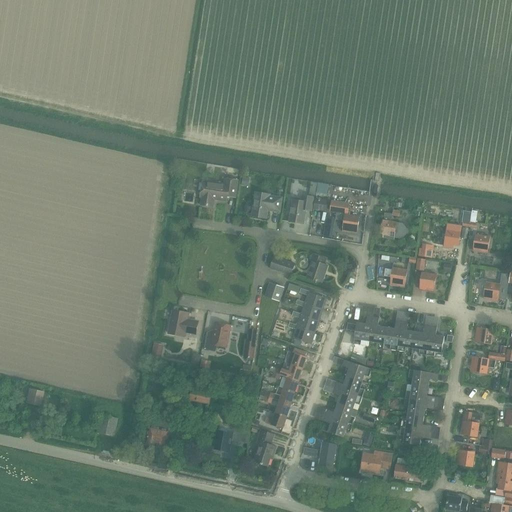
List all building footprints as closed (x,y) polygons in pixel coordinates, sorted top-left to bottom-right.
[(201,205),(214,207),(215,199),(227,201),(228,196),(236,197),(238,180),(226,178),(225,184),(203,181),(203,183),(200,183),(199,190),(202,190),(201,197),(202,197),(201,205)] [(318,188),(317,195),(327,197),(328,190),(318,188)] [(252,216),(267,218),(268,210),(280,212),(282,198),(270,196),(271,195),(256,192),(252,216)] [(308,198),(302,197),(302,201),(293,199),(290,222),(304,224),(306,210),(312,211),(314,198),(308,197),(308,198)] [(326,210),(328,200),(316,199),(315,209),(326,210)] [(345,220),(343,231),(357,233),(360,217),(346,215),(346,214),(348,214),(350,204),(333,201),(331,211),(338,212),(337,219),(345,220)] [(402,223),(391,222),(392,214),(385,213),(384,221),(383,221),(381,234),(387,235),(387,238),(394,239),(395,237),(401,238),(406,234),(407,229),(402,223)] [(326,217),(323,236),(331,237),(334,219),(326,217)] [(452,248),(453,245),(459,246),(461,232),(447,230),(445,247),(452,248)] [(480,249),(479,252),(488,253),(490,236),(476,234),(474,248),(480,249)] [(420,249),(419,256),(432,258),(434,246),(423,245),(422,250),(420,249)] [(322,282),(328,265),(324,264),(326,259),(314,254),(312,260),(314,260),(308,277),(322,282)] [(275,257),(271,269),(277,271),(281,259),(275,257)] [(281,259),(277,271),(289,275),(291,276),(295,263),(281,259)] [(418,259),(416,270),(424,271),(426,260),(418,259)] [(445,264),(444,272),(451,273),(452,265),(445,264)] [(405,285),(407,270),(394,268),(392,280),(397,281),(397,284),(405,285)] [(434,290),(437,274),(423,273),(421,284),(427,285),(427,289),(434,290)] [(487,282),(485,296),(490,297),(490,300),(498,301),(501,287),(501,284),(500,284),(487,282)] [(270,283),(266,296),(273,299),(277,285),(270,283)] [(277,285),(273,299),(280,301),(284,288),(277,285)] [(307,295),(305,302),(304,304),(323,310),(327,298),(309,292),(310,291),(302,289),(300,293),(307,295)] [(301,314),(300,315),(319,322),(323,310),(304,304),(305,302),(298,300),(296,304),(303,307),(301,314)] [(186,332),(196,334),(199,322),(188,319),(189,313),(173,310),(169,333),(185,336),(186,332)] [(297,325),(296,327),(315,333),(319,322),(300,315),(301,314),(294,311),(293,315),(300,318),(297,325)] [(348,323),(347,330),(356,331),(355,339),(354,344),(361,345),(369,346),(374,317),(368,316),(367,324),(358,323),(357,325),(348,323)] [(374,317),(369,346),(377,347),(378,343),(384,344),(387,327),(378,326),(379,318),(374,317)] [(387,327),(384,344),(391,345),(390,349),(397,351),(397,350),(402,322),(397,321),(396,329),(387,327)] [(296,329),(293,338),(296,339),(302,341),(311,344),(315,333),(296,327),(297,325),(290,322),(289,327),(296,329)] [(397,350),(397,351),(406,352),(406,347),(413,348),(413,347),(416,332),(407,331),(408,323),(402,322),(397,350)] [(214,333),(208,332),(205,350),(216,352),(217,346),(227,348),(231,326),(216,323),(214,333)] [(413,347),(413,348),(420,349),(419,354),(427,355),(431,326),(426,325),(424,333),(416,332),(413,347)] [(431,326),(427,355),(434,356),(435,352),(442,353),(445,337),(436,335),(437,327),(431,326)] [(477,328),(476,335),(479,335),(478,343),(493,344),(495,330),(477,328)] [(246,341),(244,357),(253,358),(257,330),(250,329),(248,341),(246,341)] [(273,330),(271,337),(277,339),(280,332),(273,330)] [(296,339),(294,345),(300,347),(302,341),(296,339)] [(152,354),(152,356),(161,358),(162,355),(164,345),(155,343),(152,354)] [(285,363),(303,369),(307,357),(305,356),(307,352),(294,348),(293,352),(289,351),(285,363)] [(505,361),(506,354),(501,353),(501,354),(490,352),(489,359),(505,361)] [(361,356),(359,363),(365,365),(367,358),(361,356)] [(488,373),(488,367),(495,368),(496,360),(473,357),(472,363),(475,364),(474,372),(488,373)] [(350,368),(347,376),(348,376),(363,381),(365,375),(369,377),(372,370),(345,360),(343,366),(350,368)] [(201,361),(200,369),(210,370),(211,362),(201,361)] [(287,377),(299,381),(303,369),(291,365),(285,363),(282,370),(275,367),(275,368),(271,366),(270,371),(274,372),(281,375),(287,377)] [(240,374),(251,376),(251,371),(252,371),(253,368),(253,366),(252,366),(250,366),(244,365),(243,370),(241,369),(240,374)] [(413,379),(412,385),(429,387),(430,379),(438,380),(439,374),(420,371),(415,371),(412,370),(410,370),(409,378),(413,379)] [(337,382),(335,387),(363,397),(365,390),(361,388),(363,381),(348,376),(347,376),(344,385),(337,382)] [(287,377),(283,390),(295,393),(299,381),(287,377)] [(407,391),(406,399),(434,403),(435,397),(427,396),(429,387),(412,385),(411,392),(407,391)] [(190,401),(210,404),(213,390),(192,386),(190,401)] [(341,396),(338,404),(354,409),(356,403),(360,405),(363,397),(335,387),(333,393),(341,396)] [(29,389),(26,403),(40,406),(43,392),(29,389)] [(265,396),(266,396),(273,398),(279,400),(291,405),(295,393),(283,390),(281,396),(274,393),(262,389),(260,394),(263,396),(265,396)] [(409,407),(408,414),(424,416),(425,408),(434,409),(434,403),(406,399),(404,406),(409,407)] [(279,400),(276,411),(288,415),(291,405),(279,400)] [(327,410),(326,415),(353,424),(356,417),(358,411),(354,409),(338,404),(335,413),(327,410)] [(283,429),(288,415),(276,411),(273,419),(267,417),(265,422),(272,424),(272,425),(283,429)] [(462,428),(465,429),(464,435),(477,437),(480,414),(467,412),(467,417),(464,416),(462,428)] [(402,420),(401,427),(430,432),(431,426),(423,425),(424,416),(408,414),(407,421),(402,420)] [(114,437),(117,419),(100,415),(96,433),(114,437)] [(350,432),(353,424),(326,415),(324,421),(331,424),(328,432),(344,437),(346,431),(350,432)] [(170,422),(163,421),(152,419),(150,426),(147,442),(148,442),(149,444),(153,445),(155,444),(166,446),(169,429),(168,429),(170,422)] [(404,436),(403,443),(420,445),(421,437),(429,438),(430,432),(401,427),(400,435),(404,436)] [(218,430),(214,449),(222,451),(222,452),(227,453),(227,452),(230,452),(232,440),(238,441),(240,429),(233,428),(232,433),(218,431),(218,430)] [(271,445),(274,435),(261,430),(256,444),(259,445),(254,461),(268,466),(273,452),(275,453),(277,447),(271,445)] [(367,433),(364,443),(371,445),(374,435),(367,433)] [(484,439),(483,446),(492,447),(493,440),(484,439)] [(320,465),(333,467),(336,444),(324,442),(320,465)] [(426,460),(428,448),(416,446),(414,457),(426,460)] [(480,446),(479,452),(490,454),(492,447),(483,446),(480,446)] [(491,458),(505,459),(506,450),(493,448),(491,458)] [(459,450),(458,456),(460,457),(459,465),(474,467),(476,453),(459,450)] [(374,454),(364,452),(361,471),(380,474),(381,468),(390,469),(393,453),(375,451),(374,454)] [(415,461),(408,460),(402,459),(401,465),(397,464),(395,478),(422,482),(424,469),(414,467),(415,461)] [(511,463),(499,462),(496,481),(500,481),(499,488),(507,489),(505,497),(511,498),(511,463)] [(460,511),(466,511),(468,502),(462,501),(462,498),(448,496),(446,510),(461,511),(460,511)] [(491,511),(511,511),(511,506),(493,503),(491,511)]
